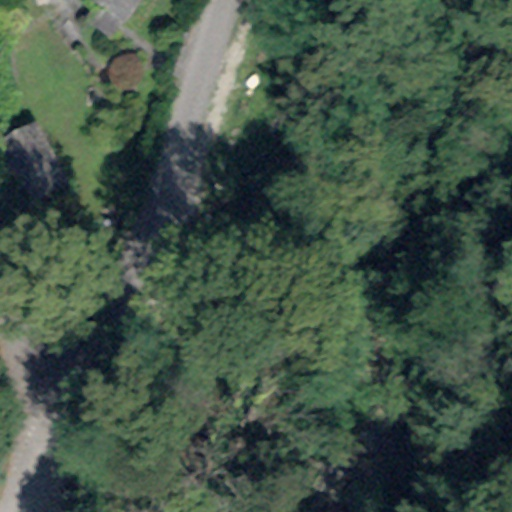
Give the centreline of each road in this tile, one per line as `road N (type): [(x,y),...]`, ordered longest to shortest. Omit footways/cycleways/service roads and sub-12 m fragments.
road 1 (unclassified): [(222,0),(42,428)]
road 2 (unclassified): [(42,428),(0,281)]
